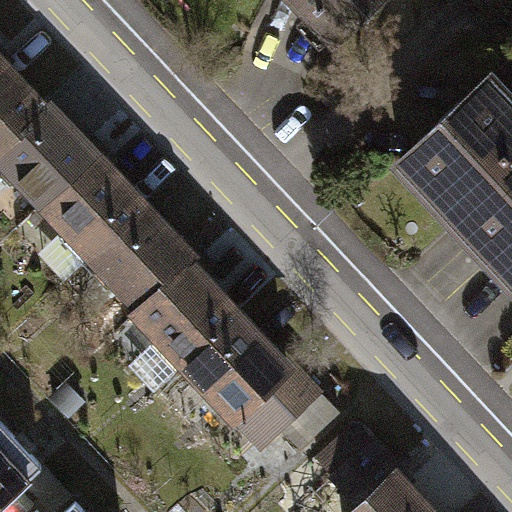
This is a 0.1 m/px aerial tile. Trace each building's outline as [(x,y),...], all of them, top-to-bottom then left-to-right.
[(274,0),(321,49),(372,0),(274,0)] [(0,169),(59,114),(0,51),(0,169)] [(511,117),(473,78),(375,171),(511,313),(511,117)] [(0,169),(0,179),(42,224),(106,164),(59,114),(0,169)] [(42,224),(91,276),(155,216),(106,164),(42,224)] [(91,276),(144,333),(209,273),(155,216),(91,276)] [(144,333),(197,388),(261,328),(209,273),(144,333)] [(197,388),(248,443),(313,383),(261,328),(197,388)] [(0,436),(0,499),(31,467),(0,436)] [(330,482),(357,511),(398,474),(402,470),(375,441),(330,482)] [(433,511),(398,474),(357,511),(356,511),(433,511)]
